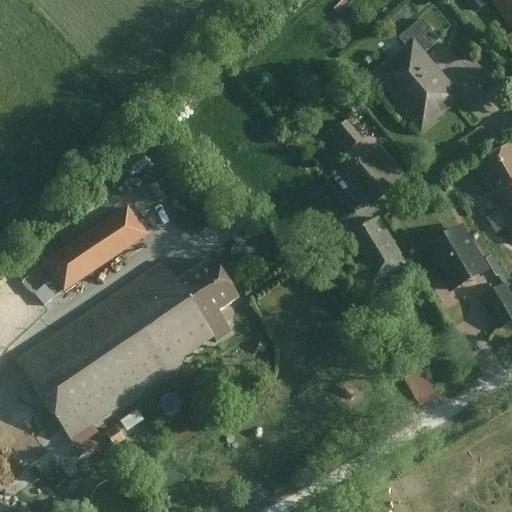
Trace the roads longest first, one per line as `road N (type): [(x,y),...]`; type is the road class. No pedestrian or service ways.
road 1 (residential): [(280,511),(511,375)]
road 2 (residential): [(511,127),(325,245)]
